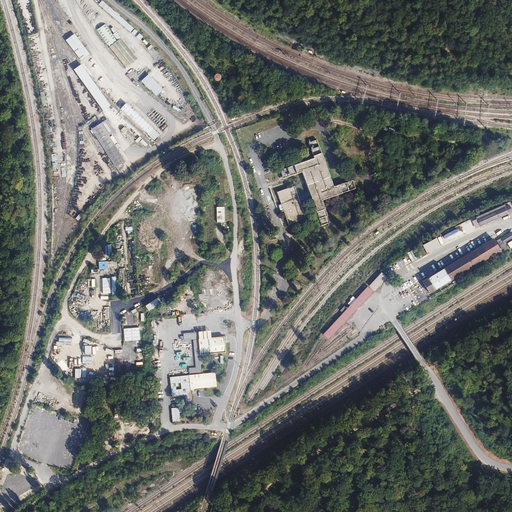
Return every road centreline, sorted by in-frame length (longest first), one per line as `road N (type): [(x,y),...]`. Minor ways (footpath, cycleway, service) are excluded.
road 1 (track): [(60,485),(19,457),(14,444),(65,306),(76,330),(113,339),(113,304),(150,301),(193,267),(226,268),(234,285)]
road 2 (track): [(433,378),(320,448),(245,511)]
road 3 (track): [(65,306),(92,250),(140,186),(218,145)]
road 4 (track): [(261,0),(397,51),(474,63)]
road 5 (track): [(165,430),(21,511)]
